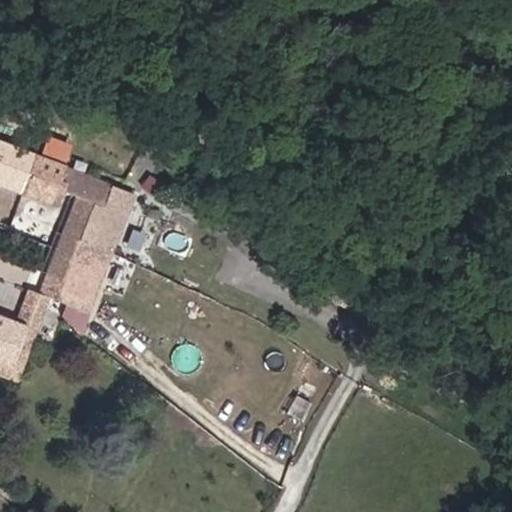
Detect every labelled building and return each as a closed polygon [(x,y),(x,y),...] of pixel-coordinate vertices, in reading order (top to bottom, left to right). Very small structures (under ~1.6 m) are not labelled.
[(7,122),(0,141),(35,155),(42,135),(7,122)] [(0,152),(26,162),(17,189),(47,200),(51,185),(58,164),(35,155),(0,141),(0,152)] [(0,152),(0,183),(17,189),(26,162),(0,152)] [(58,164),(51,185),(67,191),(74,169),(58,164)] [(110,183),(91,176),(86,191),(106,197),(110,183)] [(106,197),(86,191),(82,190),(46,292),(51,294),(68,301),(105,202),(106,197)] [(133,212),(108,203),(74,303),(98,310),(133,212)] [(31,287),(25,304),(44,311),(51,294),(46,292),(31,287)] [(0,367),(2,368),(10,352),(19,354),(30,327),(37,330),(44,311),(25,304),(17,326),(0,319),(0,367)] [(19,354),(10,352),(2,368),(0,367),(0,378),(8,381),(19,354)]
